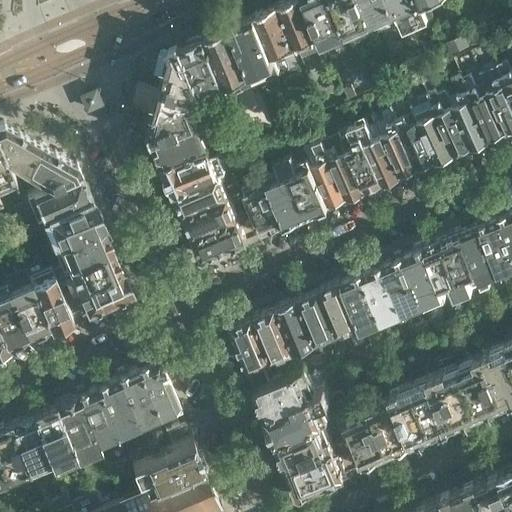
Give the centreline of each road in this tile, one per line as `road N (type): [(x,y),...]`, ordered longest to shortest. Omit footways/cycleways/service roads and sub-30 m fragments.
road 1 (residential): [(181,307),(511,166)]
road 2 (residential): [(268,511),(181,307)]
road 3 (residential): [(321,511),(511,431)]
road 4 (residential): [(181,307),(106,122)]
road 5 (residential): [(0,385),(181,307)]
